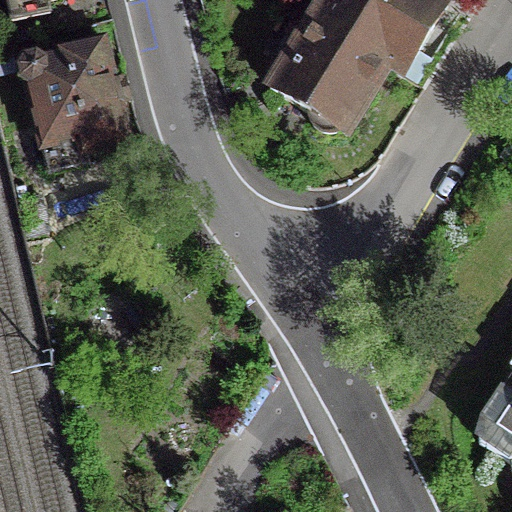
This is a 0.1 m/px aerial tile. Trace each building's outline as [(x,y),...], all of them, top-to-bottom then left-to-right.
[(45,15),(42,3),(54,0),(1,0),(7,23),(45,15)] [(431,0),(321,0),(308,22),(385,70),(399,79),(442,7),(431,0)] [(334,135),(342,140),(385,70),(308,22),(265,92),(304,117),(307,127),(314,134),(324,137),(334,135)] [(52,55),(53,59),(16,68),(36,153),(39,153),(45,177),(82,168),(79,158),(124,147),(99,44),(52,55)] [(511,361),(505,372),(511,376),(511,388),(507,397),(499,391),(472,431),(474,446),(505,466),(511,464),(511,361)]
